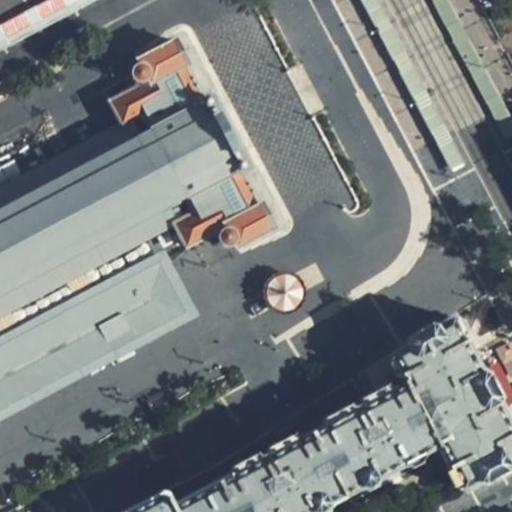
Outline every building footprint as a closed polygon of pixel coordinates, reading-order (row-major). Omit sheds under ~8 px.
[(118,121),(175,229),(184,247),(213,232),(218,242),(230,242),(233,246),(273,224),(243,166),(248,164),(230,127),(211,91),(206,94),(176,36),(135,57),(137,62),(135,63),(133,65),(132,66),(131,69),(130,71),(131,73),(136,85),(108,99),(118,121)] [(118,121),(0,182),(0,320),(175,229),(118,121)] [(154,256),(0,336),(0,420),(188,321),(154,256)] [(300,305),(299,275),(270,277),(271,307),(300,305)] [(437,446),(460,490),(511,461),(511,429),(505,416),(448,314),(364,368),(375,386),(382,385),(398,376),(402,384),(437,446)] [(313,511),(382,475),(437,446),(402,384),(173,502),(170,496),(165,492),(160,492),(122,511),(313,511)]
